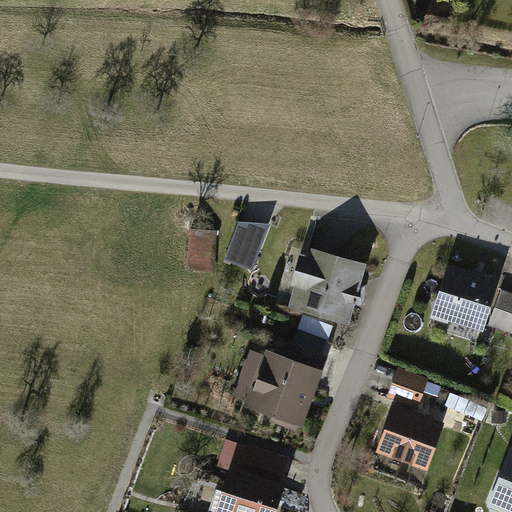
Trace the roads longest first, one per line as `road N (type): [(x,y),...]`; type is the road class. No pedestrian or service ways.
road 1 (residential): [(422,211),(0,163)]
road 2 (residential): [(422,211),(320,462),(328,511)]
road 3 (residential): [(389,0),(455,205),(450,220)]
